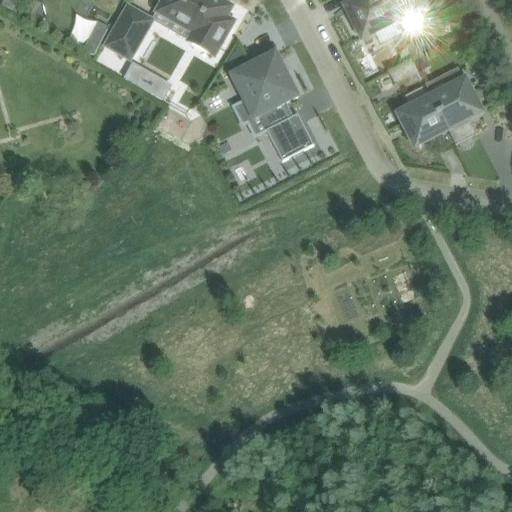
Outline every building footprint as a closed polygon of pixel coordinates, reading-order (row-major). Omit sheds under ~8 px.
[(164,0),(157,12),(193,33),(188,42),(215,57),(235,22),(227,17),(233,7),(221,0),(164,0)] [(347,7),(346,8),(350,16),(358,31),(359,31),(363,39),(375,33),(395,23),(383,0),(349,0),(352,4),(347,7)] [(383,0),(395,23),(416,12),(427,6),(423,0),(383,0)] [(128,7),(105,47),(131,62),(155,21),(128,7)] [(89,40),(84,51),(94,57),(100,46),(89,40)] [(420,44),(410,49),(415,59),(426,54),(420,44)] [(408,50),(399,54),(404,63),(412,58),(408,50)] [(276,54),(232,77),(255,120),(262,117),(269,130),(267,131),(283,163),(315,146),(303,123),(298,126),(287,104),(299,98),(276,54)] [(425,57),(416,62),(421,72),(427,69),(427,62),(425,57)] [(396,86),(420,74),(413,61),(390,74),(396,86)] [(133,64),(124,79),(164,102),(173,86),(133,64)] [(472,146),(473,145),(474,144),(474,142),(474,141),(474,139),(473,138),(465,122),(482,113),(465,81),(432,98),(448,131),(457,146),(459,145),(460,146),(461,148),(462,148),(464,149),(465,149),(467,149),(468,149),(470,148),(471,148),(472,146)] [(418,146),(448,131),(432,98),(402,114),(406,123),(402,125),(410,139),(414,138),(418,146)]
